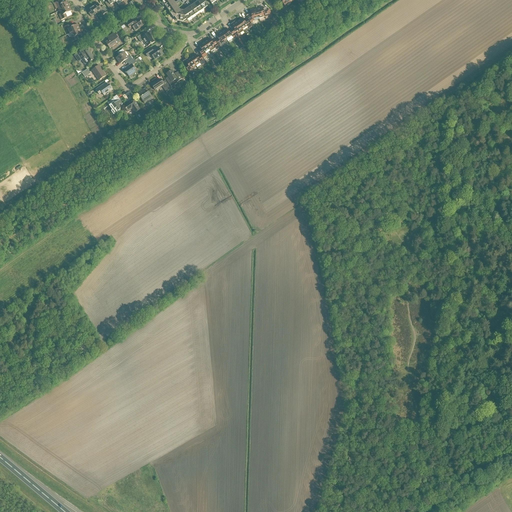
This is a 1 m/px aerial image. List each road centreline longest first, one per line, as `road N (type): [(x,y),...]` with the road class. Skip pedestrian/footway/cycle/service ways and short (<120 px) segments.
road 1 (residential): [(186,34),(180,52),(126,89),(78,0)]
road 2 (track): [(511,56),(385,147)]
